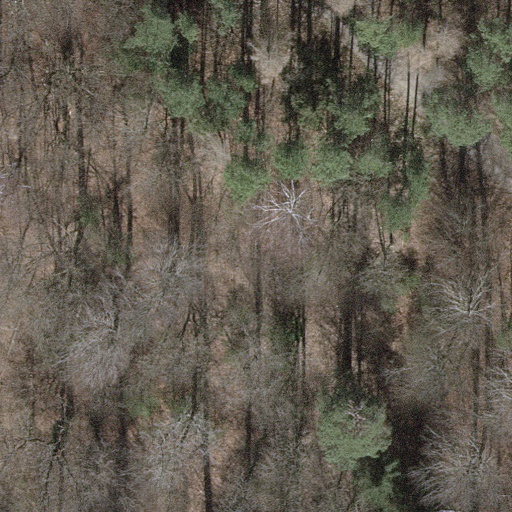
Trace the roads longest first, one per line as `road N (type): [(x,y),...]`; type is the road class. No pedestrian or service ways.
road 1 (track): [(91,0),(111,99),(129,135),(328,359),(367,389),(399,450),(412,511)]
road 2 (track): [(511,170),(407,78),(342,0)]
